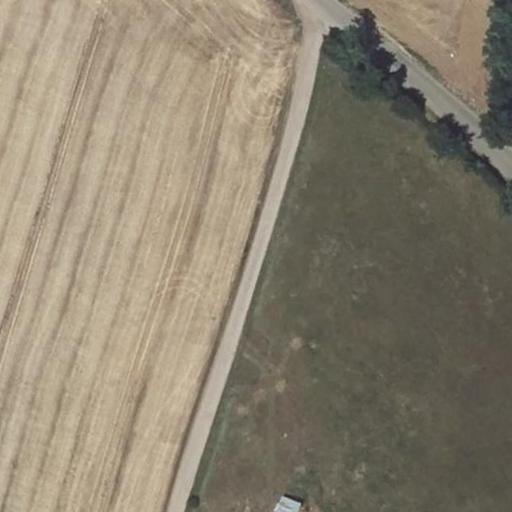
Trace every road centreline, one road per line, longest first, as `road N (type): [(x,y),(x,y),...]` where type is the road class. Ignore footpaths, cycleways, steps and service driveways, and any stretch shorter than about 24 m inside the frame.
road 1 (track): [(180,511),(328,12)]
road 2 (unclassified): [(312,0),(470,124),(511,167)]
